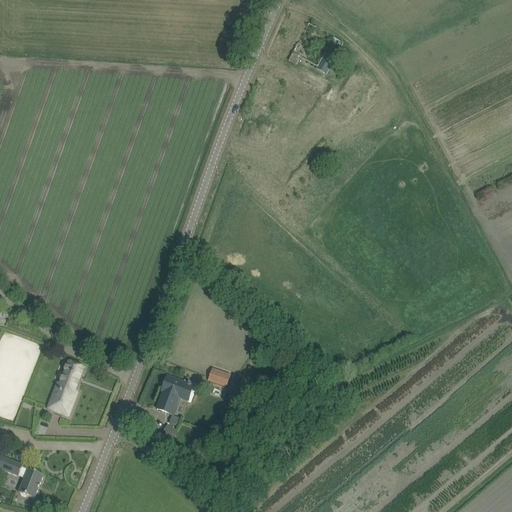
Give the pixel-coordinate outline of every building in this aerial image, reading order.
[(327,75),(339,53),(343,44),(333,39),(334,38),(316,28),(316,29),(309,25),(289,61),(296,65),(300,58),(317,67),(316,69),(327,75)] [(379,52),(370,60),(399,96),(408,89),(379,52)] [(270,89),(260,85),(255,99),(274,107),(280,92),(278,91),(279,86),(272,84),(270,89)] [(56,390),(49,410),(68,417),(77,393),(76,392),(84,370),(68,363),(58,391),(56,390)] [(212,372),(208,382),(226,388),(230,378),(212,372)] [(164,393),(157,410),(172,416),(179,399),(189,402),(194,387),(191,386),(191,385),(189,384),(188,385),(177,381),(167,377),(162,392),(164,393)] [(167,425),(161,436),(172,442),(178,432),(167,425)] [(198,435),(194,444),(201,446),(204,437),(198,435)] [(20,475),(25,477),(19,494),(20,494),(21,496),(25,498),(27,497),(34,500),(44,477),(28,471),(28,472),(22,469),(23,467),(1,458),(0,460),(0,470),(19,478),(20,475)]
